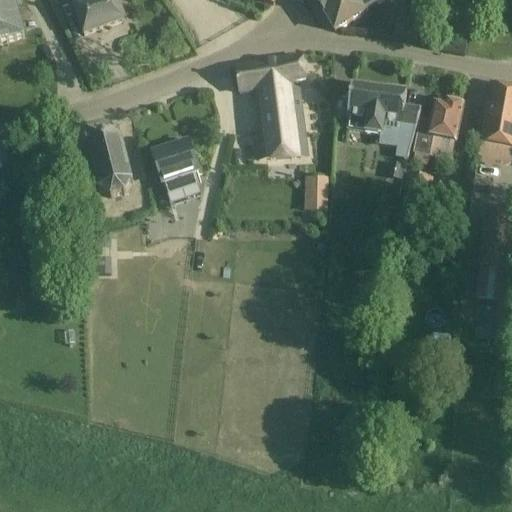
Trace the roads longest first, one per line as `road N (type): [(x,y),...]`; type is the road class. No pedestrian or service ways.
road 1 (tertiary): [(0,128),(275,44)]
road 2 (tertiary): [(275,44),(511,73)]
